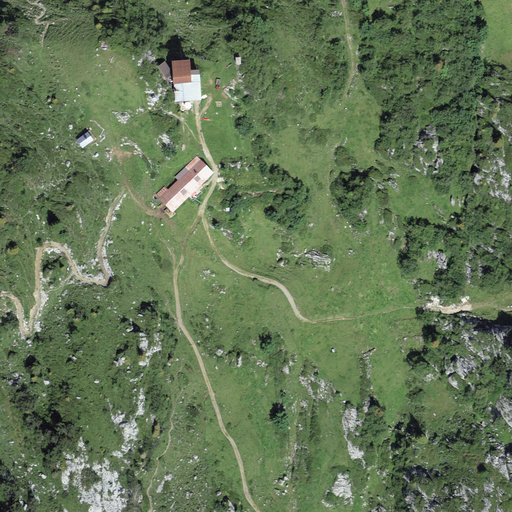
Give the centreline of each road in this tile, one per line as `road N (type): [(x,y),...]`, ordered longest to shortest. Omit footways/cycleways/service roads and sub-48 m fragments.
road 1 (track): [(201,215),(174,277),(179,321),(258,511)]
road 2 (track): [(201,215),(222,258),(276,283),(310,322)]
road 3 (track): [(196,100),(216,178),(201,215)]
